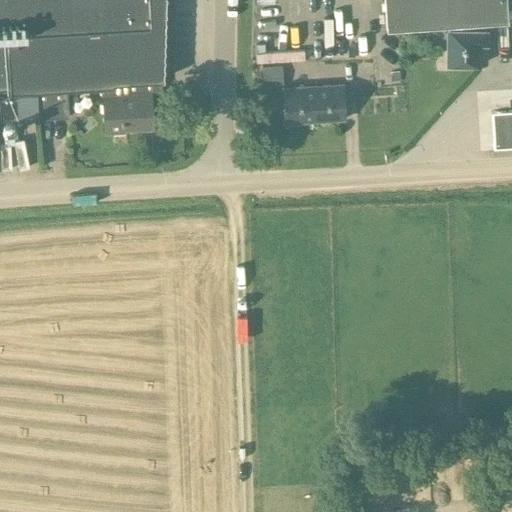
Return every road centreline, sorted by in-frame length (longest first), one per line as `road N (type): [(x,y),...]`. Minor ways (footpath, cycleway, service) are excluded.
road 1 (tertiary): [(219,183),(511,169)]
road 2 (tertiary): [(0,199),(219,183)]
road 3 (unclassified): [(219,183),(223,0)]
